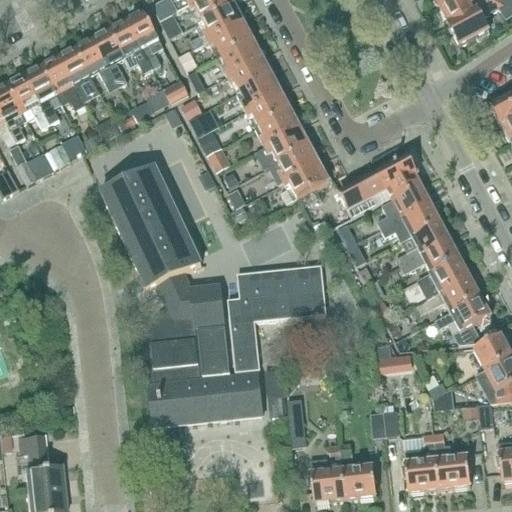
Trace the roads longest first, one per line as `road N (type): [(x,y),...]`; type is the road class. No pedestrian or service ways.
road 1 (residential): [(112,511),(79,279),(50,239),(0,235)]
road 2 (residential): [(439,102),(354,143),(269,0)]
road 3 (residential): [(511,239),(439,102)]
